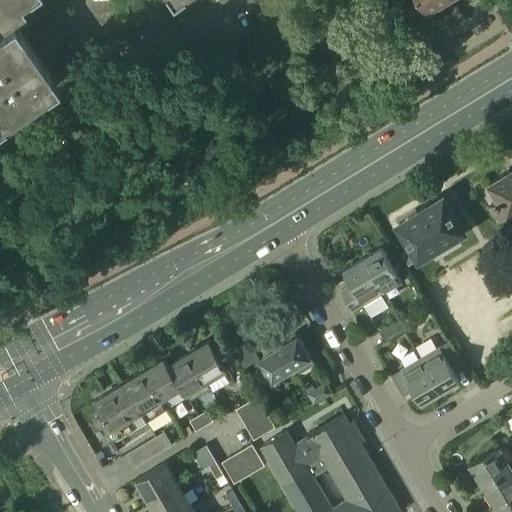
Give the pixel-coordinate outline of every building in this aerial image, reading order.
[(22,3),(25,0),(0,0),(0,120),(56,81),(13,18),(26,9),(22,3)] [(447,0),(420,0),(428,11),(430,10),(432,14),(444,7),(441,3),(447,0)] [(511,168),(490,182),(493,188),(492,189),(498,199),(492,203),(501,218),(511,211),(511,168)] [(464,230),(443,196),(421,209),(442,243),(464,230)] [(406,218),(399,223),(412,246),(402,252),(409,263),(442,243),(421,209),(416,212),(416,211),(406,217),(406,218)] [(385,292),(403,281),(382,247),(364,258),(385,292)] [(385,292),(364,258),(344,269),(352,283),(342,289),(362,324),(373,318),(365,304),(385,292)] [(408,329),(401,318),(380,330),(387,341),(408,329)] [(298,334),(260,357),(273,379),(298,364),(302,371),(316,362),(298,334)] [(234,378),(228,368),(210,339),(190,351),(207,381),(213,390),(234,378)] [(443,391),(461,380),(453,366),(463,360),(451,339),(422,356),(443,391)] [(243,367),(260,357),(250,342),(234,352),(243,367)] [(190,351),(170,363),(182,386),(190,400),(211,387),(207,381),(190,351)] [(170,363),(165,356),(144,369),(162,398),(182,386),(170,363)] [(404,395),(415,389),(423,403),(443,391),(422,356),(402,368),(392,374),(404,395)] [(168,408),(162,398),(144,369),(124,382),(147,420),(168,408)] [(315,403),(333,392),(327,381),(308,392),(315,403)] [(147,420),(124,382),(96,399),(104,413),(97,417),(108,435),(119,437),(147,420)] [(264,405),(258,395),(237,407),(243,417),(264,405)] [(270,415),(264,405),(243,417),(249,427),(270,415)] [(206,423),(215,418),(209,409),(200,413),(206,423)] [(296,442),(288,428),(262,443),(284,482),(301,511),(399,511),(402,511),(345,412),(317,429),(316,426),(310,430),(311,432),(311,433),(296,442)] [(197,429),(206,423),(200,413),(192,419),(197,429)] [(270,415),(249,427),(255,438),(276,426),(270,415)] [(165,448),(173,443),(166,430),(156,435),(165,448)] [(165,448),(156,435),(129,452),(136,465),(165,448)] [(255,470),(266,464),(253,443),(242,449),(255,470)] [(207,444),(193,452),(203,468),(210,464),(217,460),(207,444)] [(484,483),(511,466),(511,462),(502,445),(472,462),(484,483)] [(245,476),(255,470),(242,449),(232,455),(245,476)] [(240,479),(245,476),(232,455),(223,461),(235,482),(240,479)] [(217,460),(210,464),(217,477),(224,473),(217,460)] [(167,461),(137,479),(149,499),(179,482),(168,462),(167,461)] [(511,466),(484,483),(496,503),(511,494),(511,466)] [(175,511),(191,503),(179,482),(149,499),(156,511),(175,511)] [(226,492),(234,506),(241,501),(233,488),(226,492)] [(511,511),(511,494),(496,503),(501,511),(511,511)] [(247,511),(241,501),(234,506),(237,511),(247,511)] [(196,511),(191,503),(175,511),(196,511)]
